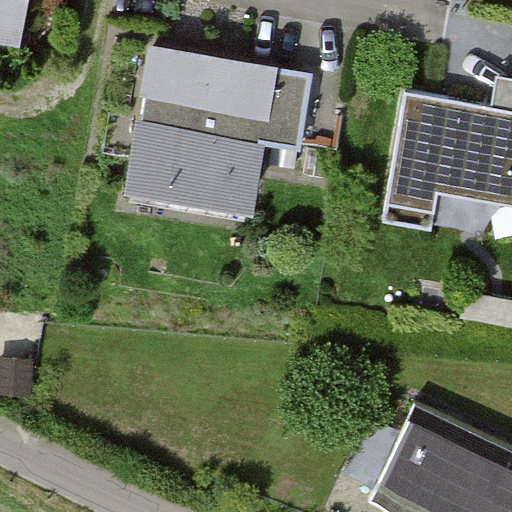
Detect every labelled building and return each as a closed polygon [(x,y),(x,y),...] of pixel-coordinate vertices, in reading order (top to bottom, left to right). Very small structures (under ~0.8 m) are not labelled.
[(0,0),(0,39),(6,40),(14,0),(0,0)] [(310,71),(152,45),(131,174),(251,193),(261,132),(299,138),(310,71)] [(511,105),(407,88),(386,217),(424,223),(430,185),(511,198),(511,105)] [(495,295),(467,289),(462,316),(489,321),(495,295)] [(370,410),(322,511),(385,511),(395,493),(435,511),(511,511),(511,444),(417,400),(405,426),(370,410)]
